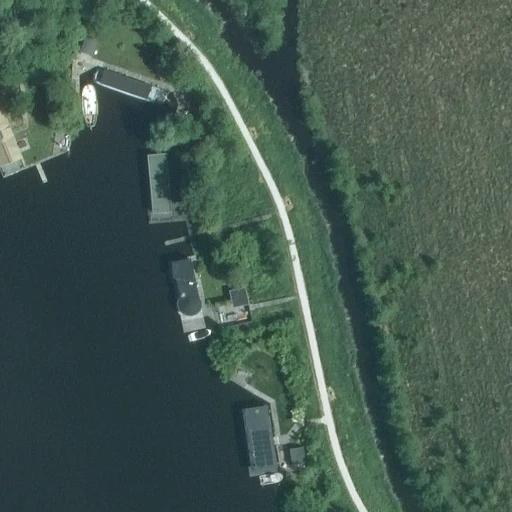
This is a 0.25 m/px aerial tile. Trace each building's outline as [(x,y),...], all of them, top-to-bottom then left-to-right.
[(96,46),(84,42),(81,52),(93,55),(96,46)] [(92,85),(161,105),(167,101),(169,94),(166,87),(98,66),(89,71),(87,76),(92,85)] [(61,133),(66,134),(70,131),(71,126),(68,121),(63,120),(58,124),(57,129),(61,133)] [(0,122),(0,180),(1,183),(21,175),(0,122)] [(151,219),(183,218),(182,153),(150,153),(151,219)] [(190,264),(166,270),(181,325),(205,318),(190,264)] [(243,291),(228,294),(231,310),(246,307),(243,291)] [(274,400),(253,404),(261,453),(282,450),(274,400)] [(303,444),(294,445),(297,462),(306,460),(303,444)]
